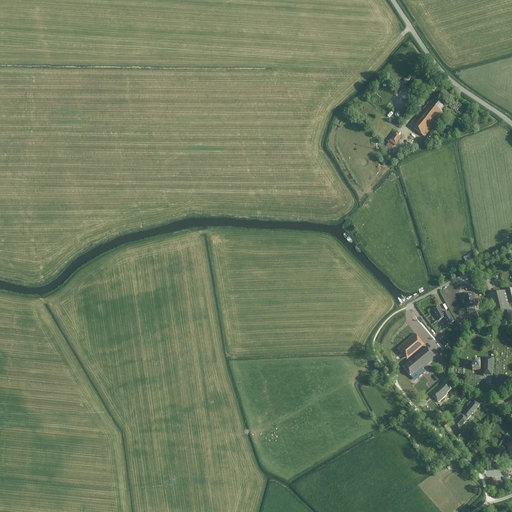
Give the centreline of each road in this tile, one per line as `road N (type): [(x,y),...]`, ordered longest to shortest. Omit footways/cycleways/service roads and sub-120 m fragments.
road 1 (tertiary): [(511,124),(445,75),(393,0)]
road 2 (unclassified): [(489,503),(479,475),(399,389)]
road 3 (unclassified): [(405,308),(511,249)]
